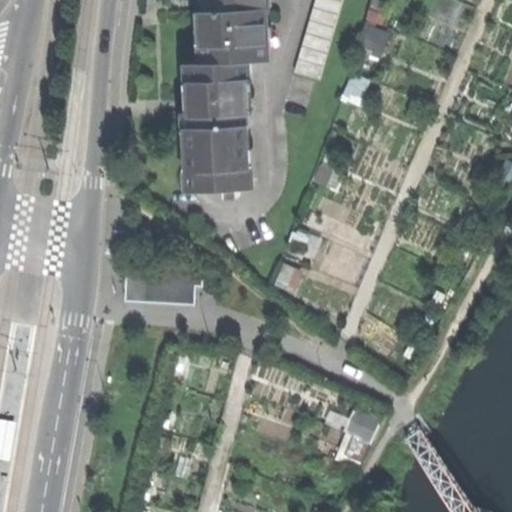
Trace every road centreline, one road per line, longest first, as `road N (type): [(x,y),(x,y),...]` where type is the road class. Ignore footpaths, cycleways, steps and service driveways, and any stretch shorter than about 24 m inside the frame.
road 1 (track): [(407,408),(249,323),(80,309)]
road 2 (primary): [(41,511),(80,309)]
road 3 (primary): [(93,200),(115,0)]
road 4 (primary): [(27,22),(0,205)]
